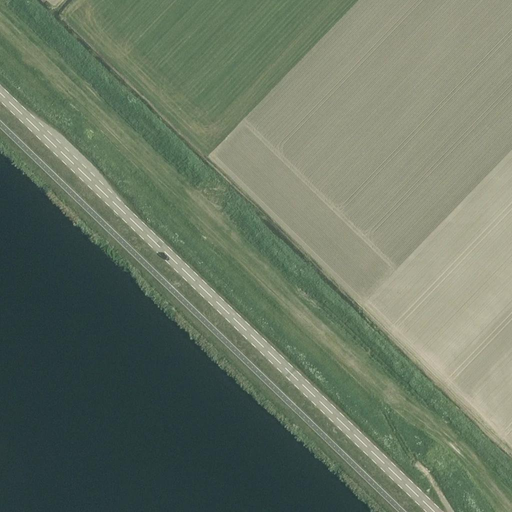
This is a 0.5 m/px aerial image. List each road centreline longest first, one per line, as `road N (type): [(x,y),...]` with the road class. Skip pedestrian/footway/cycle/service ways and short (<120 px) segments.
road 1 (secondary): [(433,511),(0,93)]
road 2 (unknown): [(364,374),(372,411),(445,492),(450,511)]
